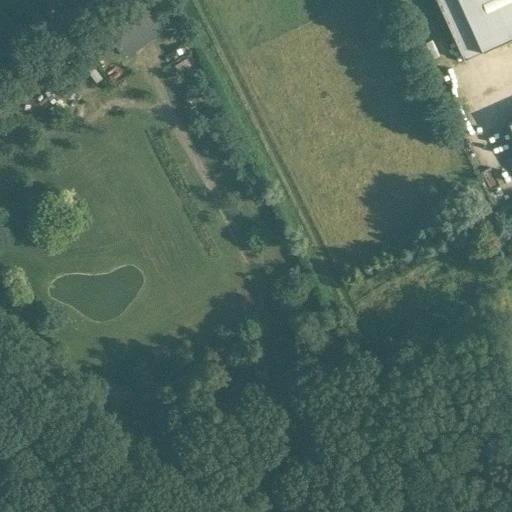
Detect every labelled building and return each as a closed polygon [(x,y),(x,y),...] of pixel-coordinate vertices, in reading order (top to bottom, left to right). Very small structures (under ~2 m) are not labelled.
[(61,0),(43,0),(50,9),(61,0)] [(511,0),(457,0),(481,52),(511,37),(511,0)] [(137,11),(155,36),(165,29),(147,4),(137,11)] [(134,52),(116,26),(106,34),(125,59),(134,52)] [(0,123),(12,115),(5,104),(0,107),(0,123)]
